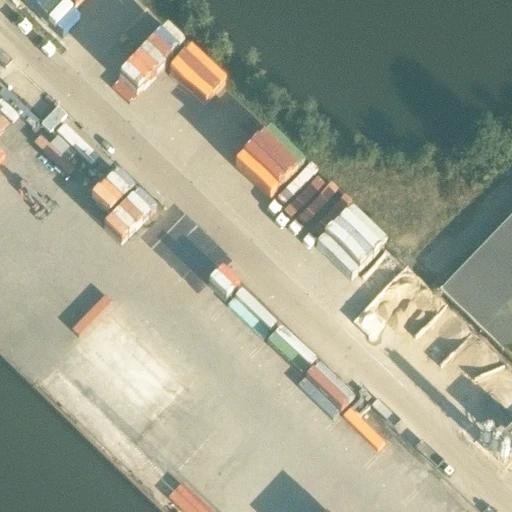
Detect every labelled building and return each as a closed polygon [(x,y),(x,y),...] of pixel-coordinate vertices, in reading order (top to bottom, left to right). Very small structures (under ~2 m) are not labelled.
[(0,52),(0,65),(6,71),(12,64),(0,52)] [(0,182),(30,150),(0,122),(0,182)] [(334,261),(349,277),(372,255),(369,251),(377,244),(350,216),(342,224),(339,221),(322,236),(340,256),(334,261)] [(163,258),(156,265),(229,335),(255,309),(238,293),(233,298),(211,277),(217,271),(164,219),(144,240),(163,258)] [(511,220),(441,294),(439,291),(437,293),(511,364),(511,220)] [(117,326),(91,353),(137,395),(147,385),(160,397),(158,400),(165,406),(182,387),(117,326)] [(312,362),(275,328),(250,356),(287,390),(312,362)] [(324,428),(351,400),(315,366),(288,393),(324,428)] [(349,411),(342,418),(374,451),(381,444),(349,411)] [(134,444),(169,476),(195,447),(160,415),(134,444)] [(393,439),(378,455),(413,487),(427,472),(393,439)] [(434,478),(428,484),(454,511),(463,511),(465,511),(434,478)]
